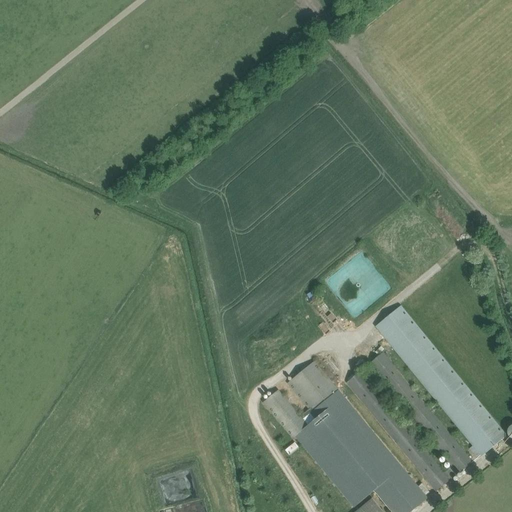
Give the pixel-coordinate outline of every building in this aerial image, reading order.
[(506,435),(400,306),(376,326),(468,438),(474,445),(470,448),(477,457),(481,454),(481,455),(506,435)] [(397,442),(431,483),(437,491),(472,462),(383,353),(370,364),(415,419),(405,426),(360,372),(347,382),(392,437),(390,439),(395,445),(397,442)] [(309,409),(300,416),(279,391),(264,403),(293,438),(296,436),(354,507),(375,490),(392,511),(410,511),(428,498),(315,361),(288,383),(309,409)] [(284,450),(288,454),(295,448),(290,443),(284,450)] [(354,511),(383,511),(372,497),(354,511)]
